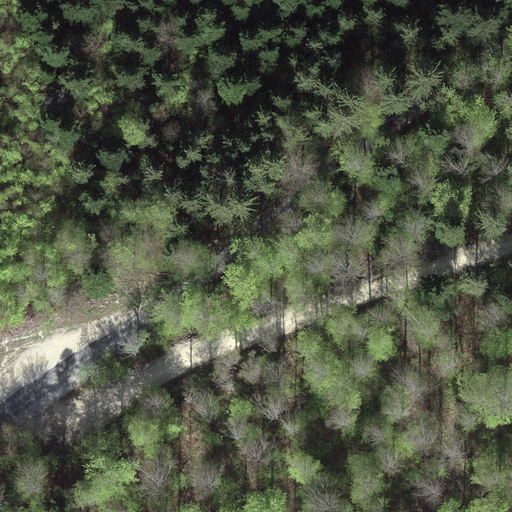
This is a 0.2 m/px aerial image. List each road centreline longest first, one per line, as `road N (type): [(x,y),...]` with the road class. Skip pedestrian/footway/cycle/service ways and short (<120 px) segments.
road 1 (unclassified): [(0,416),(197,281),(354,147),(511,35)]
road 2 (track): [(511,249),(228,341),(80,415),(55,412),(35,392)]
